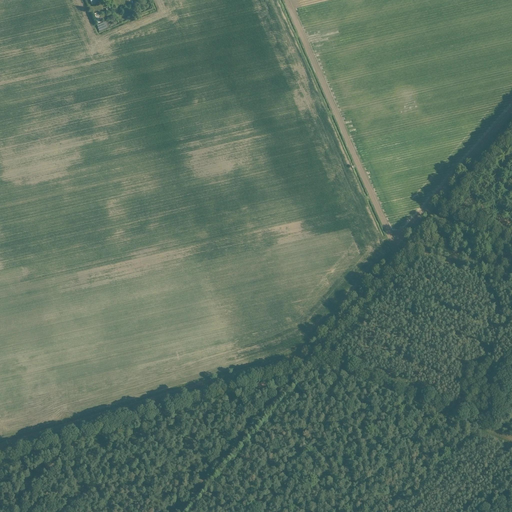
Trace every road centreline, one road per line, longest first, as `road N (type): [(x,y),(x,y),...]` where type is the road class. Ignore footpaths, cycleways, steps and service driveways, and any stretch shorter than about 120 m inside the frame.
road 1 (track): [(177,511),(511,126)]
road 2 (track): [(511,436),(301,351),(101,410)]
